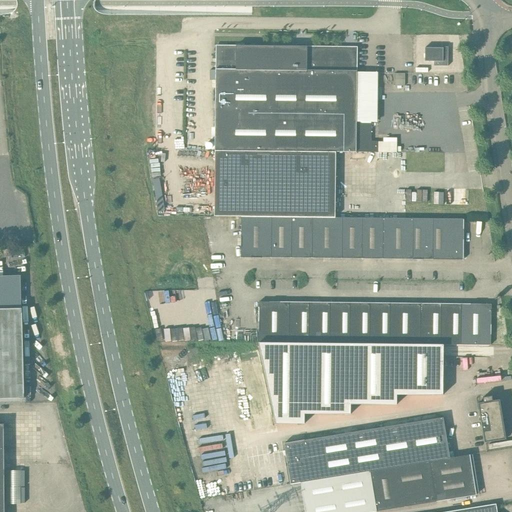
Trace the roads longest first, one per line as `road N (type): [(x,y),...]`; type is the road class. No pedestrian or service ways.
road 1 (primary): [(39,0),(54,195),(76,323),(124,511)]
road 2 (primary): [(153,511),(131,440),(84,191),(67,0)]
road 3 (unknown): [(511,381),(281,432),(262,468),(283,511)]
road 4 (unclassified): [(511,223),(481,15)]
road 5 (unknown): [(390,511),(511,487)]
